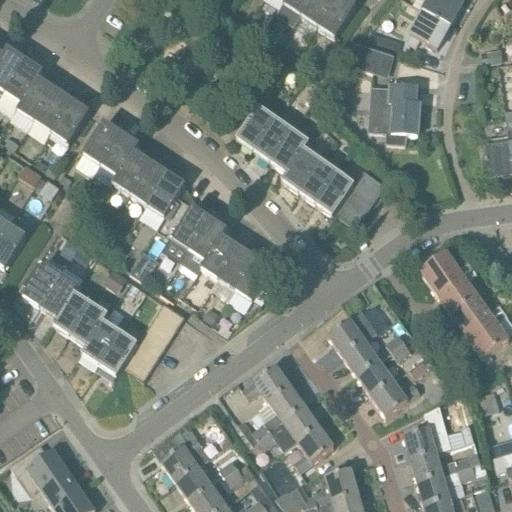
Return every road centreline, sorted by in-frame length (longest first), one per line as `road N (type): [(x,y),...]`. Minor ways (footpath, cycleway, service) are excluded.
road 1 (residential): [(331,295),(234,178),(167,119),(69,52)]
road 2 (residential): [(476,219),(456,180),(444,121),(453,64),(487,0)]
road 3 (residential): [(107,467),(283,332)]
road 4 (residential): [(283,332),(380,453),(398,511)]
road 5 (residential): [(331,295),(409,237),(476,219)]
